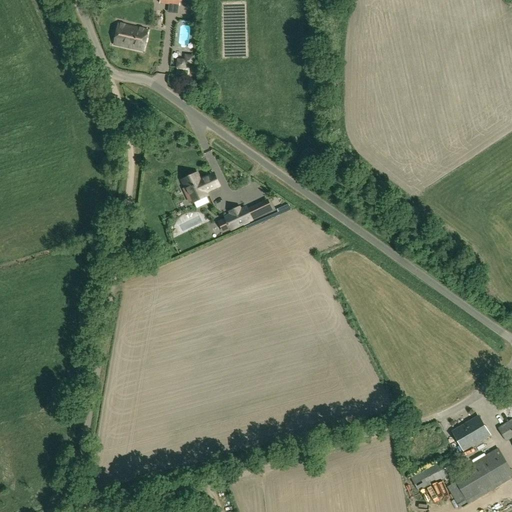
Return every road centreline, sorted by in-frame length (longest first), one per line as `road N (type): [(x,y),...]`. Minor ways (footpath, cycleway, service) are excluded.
road 1 (unclassified): [(511,340),(152,83),(109,70),(78,0)]
road 2 (track): [(109,70),(129,137),(130,185),(67,503)]
road 3 (track): [(67,503),(120,504),(211,483),(434,417)]
